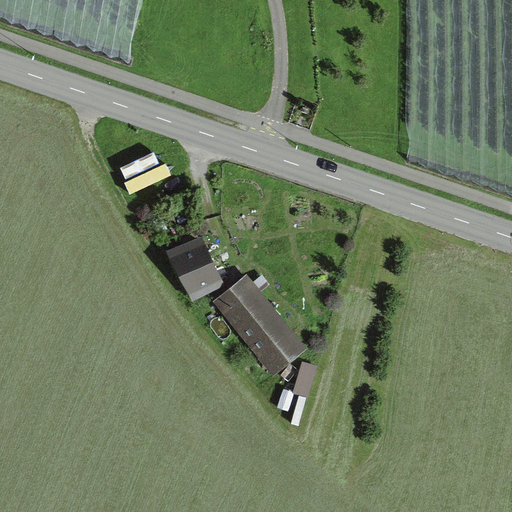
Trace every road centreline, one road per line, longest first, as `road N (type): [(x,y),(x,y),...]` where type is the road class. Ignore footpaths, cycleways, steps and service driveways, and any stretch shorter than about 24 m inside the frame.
road 1 (tertiary): [(0,64),(511,238)]
road 2 (track): [(92,96),(90,144),(154,262),(184,311),(274,418)]
road 3 (track): [(278,0),(279,95),(260,152)]
